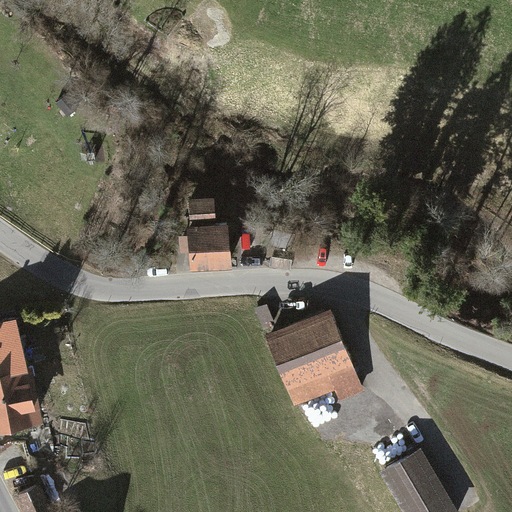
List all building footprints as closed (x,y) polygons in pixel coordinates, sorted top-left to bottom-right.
[(194,226),(196,267),(239,266),(237,224),(194,226)] [(252,309),(293,404),(335,386),(341,400),(365,390),(329,308),(279,329),(268,302),(252,309)] [(24,319),(0,324),(0,433),(48,422),(24,319)] [(459,511),(419,445),(381,468),(407,511),(459,511)] [(22,493),(28,511),(56,511),(46,485),(22,493)]
